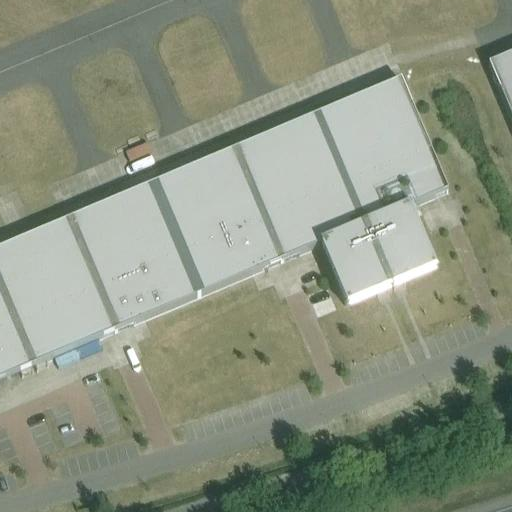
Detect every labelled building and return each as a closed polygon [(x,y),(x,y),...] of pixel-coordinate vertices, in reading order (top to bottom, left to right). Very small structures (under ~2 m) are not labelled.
[(511,58),(489,68),(511,123),(511,58)] [(0,384),(320,249),(345,308),(434,270),(409,211),(448,195),(401,84),(277,136),(0,252),(0,384)] [(258,385),(267,383),(261,359),(252,361),(258,385)] [(251,365),(224,370),(228,392),(255,387),(251,365)] [(185,387),(167,391),(172,410),(189,406),(185,387)]
